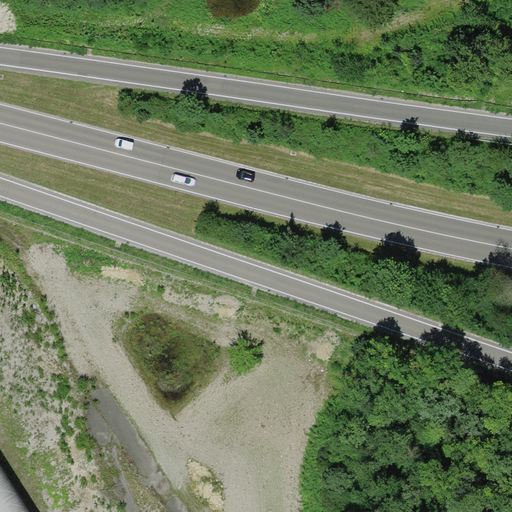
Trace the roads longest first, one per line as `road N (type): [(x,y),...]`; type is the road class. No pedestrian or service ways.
road 1 (primary): [(0,188),(511,364)]
road 2 (primary): [(0,122),(511,246)]
road 3 (primary): [(511,132),(0,57)]
road 4 (track): [(182,511),(115,406),(103,409),(142,511)]
